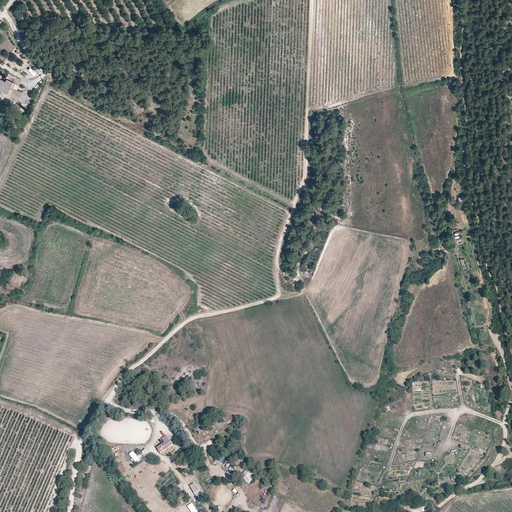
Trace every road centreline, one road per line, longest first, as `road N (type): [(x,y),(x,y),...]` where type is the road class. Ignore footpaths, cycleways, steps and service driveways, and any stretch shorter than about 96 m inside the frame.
road 1 (track): [(511,397),(494,464),(434,511)]
road 2 (track): [(107,402),(175,415),(209,463)]
road 3 (unknown): [(63,511),(83,428),(95,406),(107,402)]
